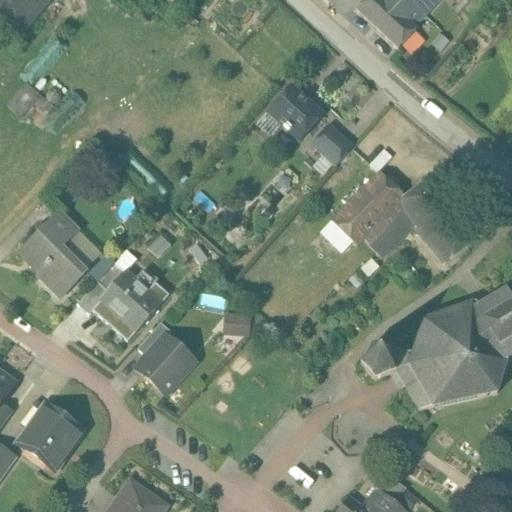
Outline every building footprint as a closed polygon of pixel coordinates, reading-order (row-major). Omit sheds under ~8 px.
[(0,0),(0,16),(22,36),(54,0),(0,0)] [(415,29),(383,0),(366,0),(356,12),(398,52),(418,31),(417,31),(415,29)] [(383,0),(415,29),(442,0),(383,0)] [(44,114),(52,106),(28,81),(5,104),(20,118),(34,104),(44,114)] [(324,117),(291,87),(266,115),(284,131),(282,134),(286,138),(289,135),(299,145),(324,117)] [(353,148),(329,127),(311,148),(335,169),(353,148)] [(405,200),(379,175),(331,223),(357,248),(364,242),(391,214),(396,209),(396,208),(405,200)] [(473,242),(424,184),(405,200),(396,208),(396,209),(444,266),(473,242)] [(391,214),(364,242),(373,251),(400,224),(391,214)] [(60,216),(20,255),(41,276),(38,279),(58,299),(66,291),(68,293),(85,275),(61,250),(78,233),(60,216)] [(107,259),(90,277),(97,284),(114,266),(107,259)] [(108,294),(101,302),(102,303),(137,334),(161,307),(125,275),(108,294)] [(97,284),(77,307),(89,317),(102,303),(101,302),(108,294),(97,284)] [(472,305),(423,322),(412,357),(372,348),(361,367),(375,383),(396,374),(419,412),(497,396),(507,365),(508,364),(506,362),(511,358),(511,303),(506,294),(507,292),(505,291),(504,294),(490,302),(489,300),(487,301),(489,303),(477,310),(475,308),(474,308),(472,305)] [(224,313),(222,336),(249,338),(251,316),(224,313)] [(161,325),(137,352),(146,360),(158,346),(159,347),(170,334),(161,325)] [(146,360),(136,371),(165,398),(188,373),(159,347),(158,346),(146,360)] [(0,375),(0,407),(1,407),(15,386),(0,375)] [(1,407),(0,407),(0,431),(12,415),(1,407)] [(46,409),(18,447),(54,473),(64,458),(65,459),(71,451),(70,450),(81,434),(46,409)] [(0,479),(14,460),(0,450),(0,479)] [(405,491),(384,474),(372,489),(382,496),(382,495),(394,505),(405,491)] [(130,483),(109,511),(164,511),(167,509),(130,483)] [(382,496),(368,511),(364,511),(350,500),(339,511),(388,511),(394,505),(382,495),(382,496)]
